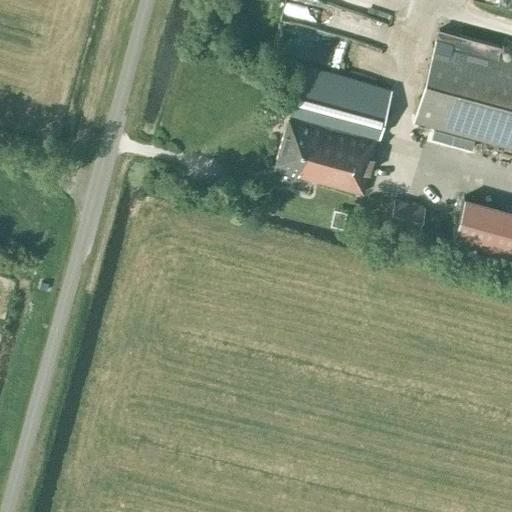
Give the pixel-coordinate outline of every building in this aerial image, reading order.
[(511,57),(434,37),(412,119),(511,145),(511,57)] [(366,174),(390,88),(301,64),(272,167),(358,190),(363,173),(366,174)] [(511,208),(461,195),(448,242),(511,259),(511,208)] [(415,229),(422,207),(393,198),(386,221),(415,229)] [(349,228),(351,219),(344,217),(341,226),(349,228)]
